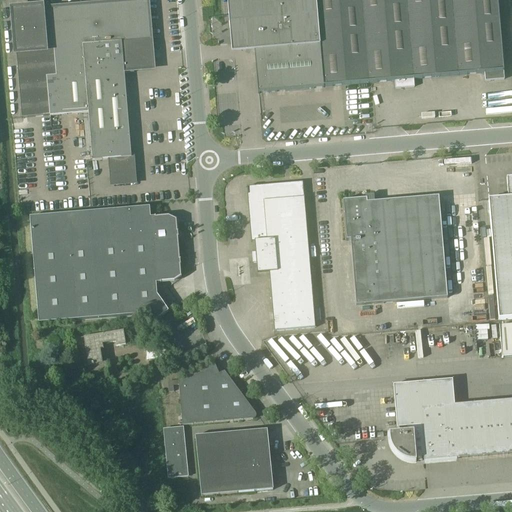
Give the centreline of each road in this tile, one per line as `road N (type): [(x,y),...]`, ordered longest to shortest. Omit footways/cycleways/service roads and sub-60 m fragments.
road 1 (unclassified): [(511,500),(391,511),(351,495),(224,320),(205,159)]
road 2 (unknown): [(207,180),(162,184),(142,171),(138,87),(167,67),(195,55),(240,61),(253,155)]
road 3 (unclassified): [(205,159),(511,133)]
road 4 (unknown): [(360,146),(360,171),(335,205),(346,313),(463,310)]
road 5 (unclassified): [(205,159),(189,0)]
